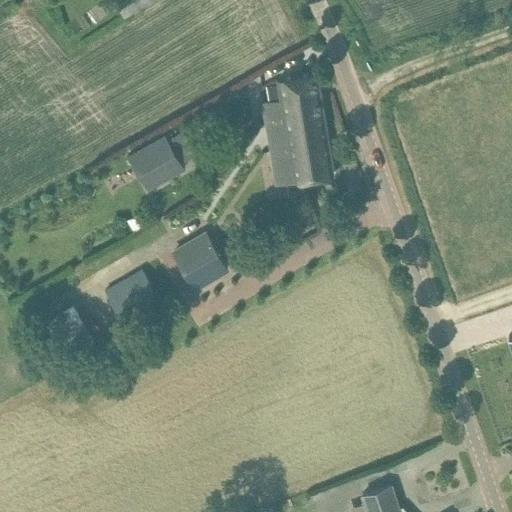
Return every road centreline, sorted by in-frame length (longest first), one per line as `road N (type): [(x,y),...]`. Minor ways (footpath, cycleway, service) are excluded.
road 1 (unclassified): [(499,511),(334,40)]
road 2 (track): [(511,34),(355,95)]
